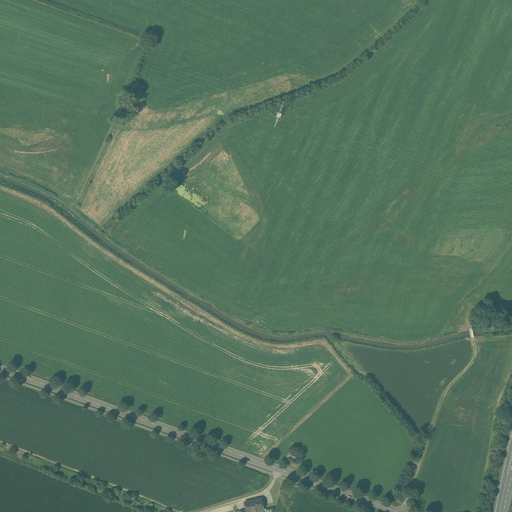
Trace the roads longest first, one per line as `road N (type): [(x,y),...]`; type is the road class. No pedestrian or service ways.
road 1 (primary): [(0,367),(280,469)]
road 2 (track): [(401,511),(440,401),(473,357),(468,312),(475,303),(495,302),(511,312)]
road 3 (primary): [(280,469),(399,511)]
